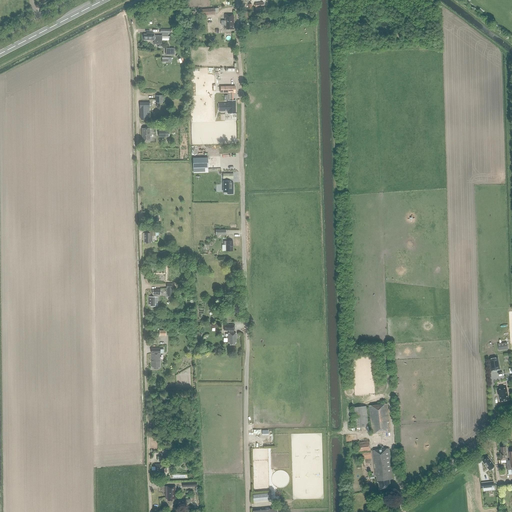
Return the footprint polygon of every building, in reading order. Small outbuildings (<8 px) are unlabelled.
[(263,3),(255,3),(255,11),(264,11),(263,3)] [(224,15),(225,21),(221,21),(221,26),(225,26),(225,28),(226,28),(226,30),(234,30),(234,15),(224,15)] [(162,35),(154,35),(154,33),(146,33),(146,35),(144,35),(144,39),(145,39),(145,41),(154,41),(154,45),(162,45),(162,35)] [(228,101),(228,103),(218,104),(218,111),(228,111),(228,114),(236,114),(235,101),(233,101),(233,100),(231,100),(231,101),(228,101)] [(149,108),(149,103),(140,103),(140,108),(141,108),(141,109),(140,109),(140,118),(141,118),(141,120),(146,120),(146,118),(147,118),(147,109),(146,109),(146,108),(149,108)] [(150,141),(150,128),(142,128),(142,141),(150,141)] [(208,158),(193,158),(193,168),(197,168),(208,168),(208,158)] [(233,192),(233,183),(230,183),(230,181),(223,181),(223,185),(225,185),(225,192),(227,192),(227,194),(232,194),(232,192),(233,192)] [(152,242),(152,236),(154,236),(154,234),(155,228),(149,228),(149,233),(144,233),(144,242),(145,242),(145,244),(151,244),(151,242),(152,242)] [(233,251),(233,241),(226,241),(224,241),(224,245),(226,245),(226,251),(233,251)] [(160,290),(153,290),(153,297),(149,297),(149,305),(151,305),(151,306),(155,306),(155,305),(158,305),(158,297),(157,297),(157,295),(160,295),(160,290)] [(224,325),(224,330),(228,330),(228,343),(230,343),(230,345),(235,345),(235,343),(236,343),(236,339),(236,335),(236,333),(234,333),(234,331),(234,325),(224,325)] [(160,353),(160,348),(152,349),(152,348),(151,348),(151,353),(152,353),(152,368),(154,368),(154,369),(158,369),(158,367),(160,367),(160,357),(160,353)] [(496,358),(489,359),(491,371),(498,369),(496,358)] [(507,388),(497,390),(498,394),(499,394),(500,402),(509,400),(507,388)] [(369,406),(372,434),(390,432),(387,404),(369,406)] [(353,408),(355,428),(368,426),(366,406),(353,408)] [(357,452),(371,451),(370,441),(356,443),(357,452)] [(393,479),(389,449),(372,451),(376,477),(377,477),(377,483),(379,482),(380,489),(391,488),(390,480),(393,479)] [(163,469),(163,465),(165,465),(164,461),(165,461),(165,457),(169,457),(169,453),(168,453),(168,451),(162,451),(163,453),(162,453),(162,457),(158,457),(158,461),(160,461),(160,464),(155,464),(156,475),(163,474),(163,473),(167,473),(167,469),(163,469)] [(492,463),(488,457),(482,461),(488,469),(490,468),(491,470),(494,468),(494,466),(492,463)] [(175,486),(165,486),(166,499),(168,499),(168,501),(173,501),(172,499),(176,499),(175,486)]
